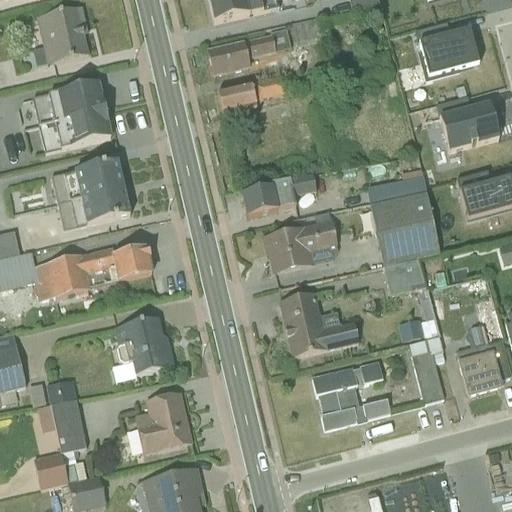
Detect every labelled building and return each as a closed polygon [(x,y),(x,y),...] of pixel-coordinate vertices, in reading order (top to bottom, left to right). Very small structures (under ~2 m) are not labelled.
[(0,0),(0,11),(49,0),(0,0)] [(255,15),(293,7),(291,0),(261,0),(197,13),(202,35),(256,24),(255,15)] [(424,0),(428,12),(474,0),(424,0)] [(51,78),(95,68),(83,18),(40,28),(51,78)] [(276,34),(279,52),(304,47),(301,30),(276,34)] [(422,93),(478,77),(468,42),(448,47),(444,34),(409,44),(422,93)] [(239,73),(269,65),(265,50),(195,68),(201,91),(241,81),(239,73)] [(35,169),(118,150),(106,93),(22,112),(35,169)] [(245,114),(278,107),(275,93),(202,108),(207,129),(246,121),(245,114)] [(446,163),(497,150),(487,115),(437,129),(446,163)] [(11,138),(12,160),(24,160),(23,138),(11,138)] [(401,166),(382,169),(388,202),(407,199),(401,166)] [(67,244),(138,226),(124,173),(54,191),(67,244)] [(511,219),(511,207),(507,189),(488,195),(485,183),(454,192),(465,232),(511,219)] [(283,210),(307,205),(303,187),(229,202),(235,230),(285,220),(283,210)] [(372,273),(428,259),(413,197),(357,211),(372,273)] [(308,280),(304,264),(326,258),(320,236),(256,252),(265,290),(308,280)] [(42,314),(159,287),(151,254),(34,281),(42,314)] [(407,270),(371,271),(372,298),(408,296),(407,270)] [(469,352),(486,350),(481,305),(465,307),(469,352)] [(285,373),(349,359),(344,335),(332,338),(329,325),(314,328),(310,307),(273,315),(285,373)] [(405,411),(429,406),(419,362),(428,360),(425,345),(409,349),(404,327),(387,331),(405,411)] [(130,389),(176,380),(166,332),(121,341),(130,389)] [(454,336),(458,353),(470,351),(466,333),(454,336)] [(0,398),(13,396),(5,348),(0,349),(0,398)] [(458,414),(508,401),(496,355),(446,368),(458,414)] [(319,445),(385,429),(372,375),(306,391),(319,445)] [(39,392),(41,459),(70,458),(68,408),(57,408),(56,392),(39,392)] [(145,466),(197,455),(186,404),(145,413),(148,425),(137,427),(145,466)] [(38,415),(24,417),(27,441),(41,440),(38,415)] [(20,464),(22,496),(53,494),(51,463),(20,464)] [(146,511),(205,511),(199,481),(143,493),(146,511)] [(59,498),(59,511),(89,511),(89,498),(59,498)] [(40,511),(51,511),(52,499),(41,499),(40,511)] [(390,511),(389,503),(340,510),(340,511),(390,511)]
